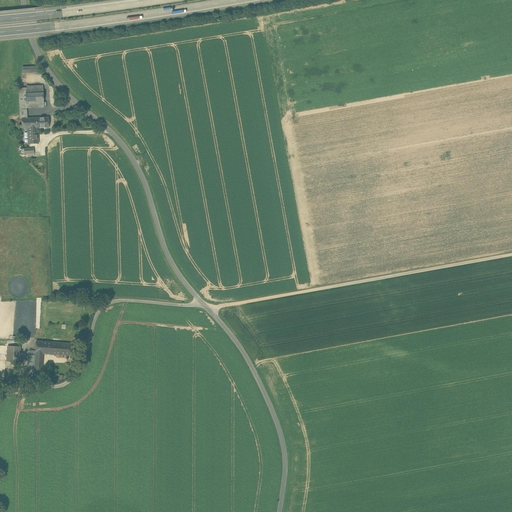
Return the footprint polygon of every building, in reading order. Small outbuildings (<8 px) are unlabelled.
[(26,87),(19,88),(20,115),(21,115),(27,115),(27,108),(44,107),(43,85),(26,85),(26,87)] [(49,117),(36,118),(36,127),(37,127),(49,127),(49,117)] [(36,118),(27,118),(28,128),(29,143),(38,143),(37,127),(36,127),(36,118)] [(47,342),(36,341),(36,350),(35,353),(43,353),(47,354),(47,342)] [(71,343),(47,342),(47,354),(56,354),(56,353),(60,354),(70,355),(71,343)] [(20,347),(8,346),(6,361),(19,362),(20,347)] [(43,353),(35,353),(35,355),(34,368),(42,368),(43,353)]
